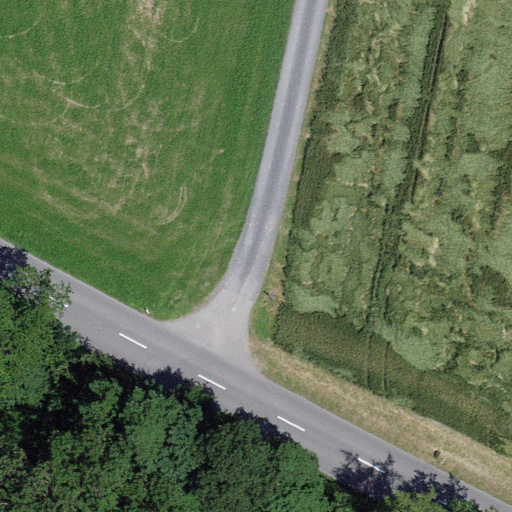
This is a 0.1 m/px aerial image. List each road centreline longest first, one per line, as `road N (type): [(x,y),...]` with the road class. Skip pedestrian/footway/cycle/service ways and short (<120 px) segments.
road 1 (tertiary): [(459,511),(0,272)]
road 2 (track): [(201,378),(238,297),(317,0)]
